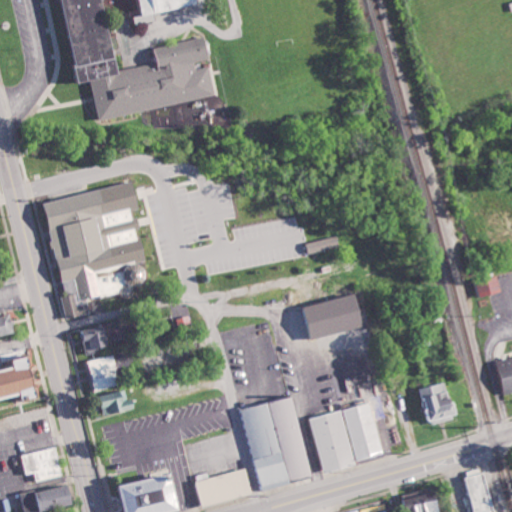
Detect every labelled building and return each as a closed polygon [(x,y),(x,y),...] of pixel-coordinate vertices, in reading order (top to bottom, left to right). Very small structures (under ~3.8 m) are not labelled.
[(214,94),(207,66),(195,68),(193,61),(206,59),(201,37),(151,49),(154,61),(114,70),(111,56),(109,56),(97,0),(134,0),(138,15),(131,16),(133,24),(152,19),(151,12),(193,3),(192,0),(57,0),(72,64),(70,65),(73,82),(87,79),(96,120),(214,94)] [(47,200),(69,318),(94,313),(91,297),(150,286),(146,262),(147,261),(141,229),(140,229),(136,209),(141,208),(137,183),(47,200)] [(309,253),(340,245),(338,235),(306,243),(309,253)] [(502,293),(498,275),(477,279),(481,297),(502,293)] [(364,341),(355,301),(342,304),(344,312),(326,315),(333,348),(364,341)] [(317,340),(314,318),(311,318),(310,306),(290,309),(294,343),(317,340)] [(0,336),(18,332),(14,314),(0,317),(0,336)] [(89,352),(110,345),(108,342),(127,335),(121,317),(82,331),(89,352)] [(113,355),(87,360),(94,391),(120,386),(113,355)] [(511,390),(511,356),(501,358),(504,391),(511,390)] [(0,399),(27,395),(28,400),(44,397),(36,357),(18,360),(19,368),(0,372),(0,399)] [(460,415),(455,396),(450,398),(446,382),(424,388),(433,422),(460,415)] [(128,400),(126,391),(102,394),(105,414),(137,410),(135,398),(128,400)] [(245,408),(262,488),(313,477),(296,397),(245,408)] [(323,474),(359,466),(358,464),(386,458),(374,403),(344,409),(345,411),(311,418),(323,474)] [(27,474),(37,473),(38,480),(64,476),(60,448),(24,453),(27,474)] [(497,511),(488,468),(463,473),(471,511),(497,511)] [(199,479),(203,505),(254,496),(250,470),(199,479)] [(176,474),(124,486),(130,511),(180,511),(185,511),(176,474)] [(23,493),(26,511),(41,511),(77,505),(73,485),(37,492),(37,490),(23,493)] [(443,511),(437,490),(408,497),(412,511),(443,511)]
